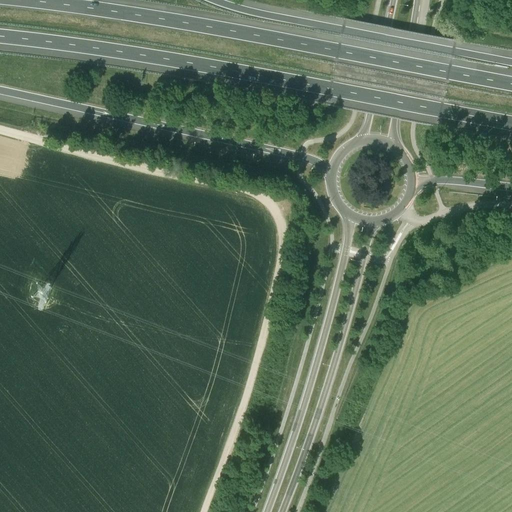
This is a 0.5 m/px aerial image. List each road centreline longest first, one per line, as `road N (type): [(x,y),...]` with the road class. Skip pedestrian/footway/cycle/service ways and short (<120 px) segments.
road 1 (track): [(0,129),(249,191),(276,209),(283,230),(270,302),(204,511)]
road 2 (motorway): [(0,39),(511,124)]
road 3 (motorway): [(511,83),(35,0)]
road 4 (motorway): [(0,90),(301,157),(330,173)]
road 5 (secondary): [(348,215),(329,313),(266,511)]
road 6 (secondary): [(281,511),(377,221)]
road 7 (motorway): [(511,61),(214,0)]
road 8 (secondary): [(394,145),(418,0)]
road 9 (secondary): [(392,0),(359,140)]
